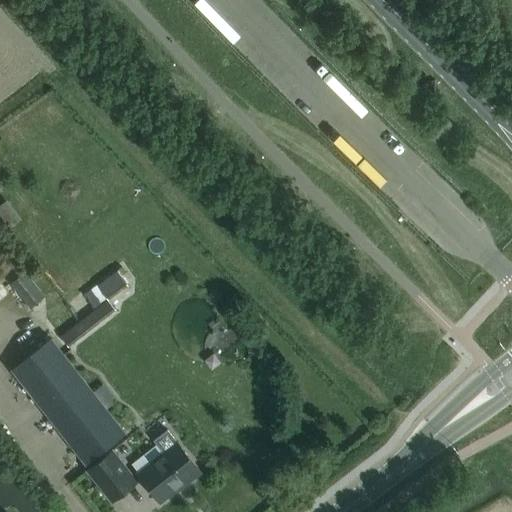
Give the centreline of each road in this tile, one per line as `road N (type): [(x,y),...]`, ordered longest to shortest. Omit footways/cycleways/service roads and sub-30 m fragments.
road 1 (unclassified): [(511,280),(228,0)]
road 2 (tertiary): [(331,511),(511,371)]
road 3 (tertiary): [(511,141),(377,0)]
